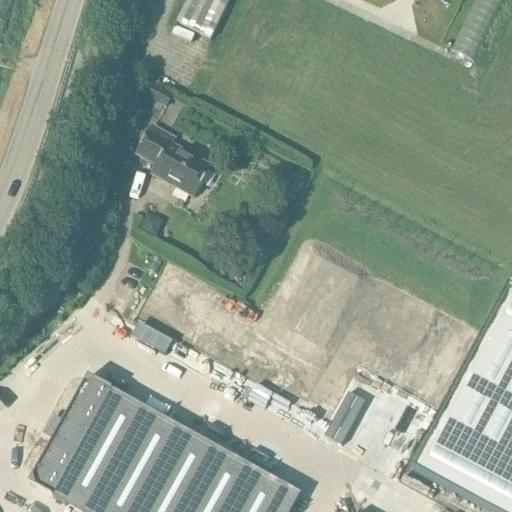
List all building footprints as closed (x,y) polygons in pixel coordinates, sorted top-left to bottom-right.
[(210,44),(231,0),(187,0),(174,27),(210,44)] [(475,0),(450,52),(474,63),(504,0),(475,0)] [(143,84),(137,95),(144,99),(166,110),(172,99),(143,84)] [(152,129),(136,158),(156,169),(151,177),(192,201),(211,169),(171,148),(175,142),(152,129)] [(240,264),(224,269),(229,283),(244,278),(240,264)] [(511,511),(511,296),(507,294),(409,485),(462,511),(511,511)] [(292,511),(300,498),(88,380),(28,487),(73,511),(292,511)]
